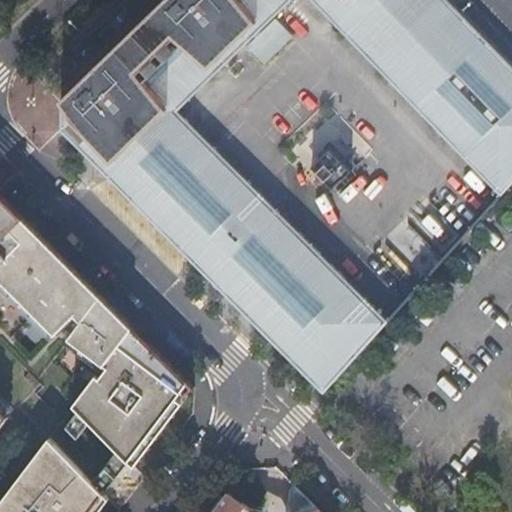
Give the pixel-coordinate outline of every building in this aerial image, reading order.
[(292,0),(310,0),(501,196),(511,183),(511,66),(447,0),(164,0),(63,98),(60,101),(60,131),(324,394),(389,321),(178,111),(292,0)] [(330,149),(311,167),(333,189),(357,166),(352,162),(348,158),(343,163),(330,149)] [(135,326),(0,192),(0,275),(57,332),(77,313),(83,319),(71,336),(110,366),(102,376),(98,374),(75,405),(119,450),(130,461),(135,467),(189,395),(187,394),(195,386),(160,352),(137,334),(135,326)] [(0,428),(9,416),(0,406),(0,428)] [(79,419),(69,431),(82,442),(92,430),(79,419)] [(94,482),(50,438),(4,500),(0,504),(0,511),(98,511),(109,498),(104,493),(95,484),(94,482)] [(119,450),(107,466),(117,476),(130,461),(119,450)] [(107,466),(94,482),(104,493),(117,476),(107,466)] [(228,494),(213,511),(260,511),(248,509),(228,494)]
